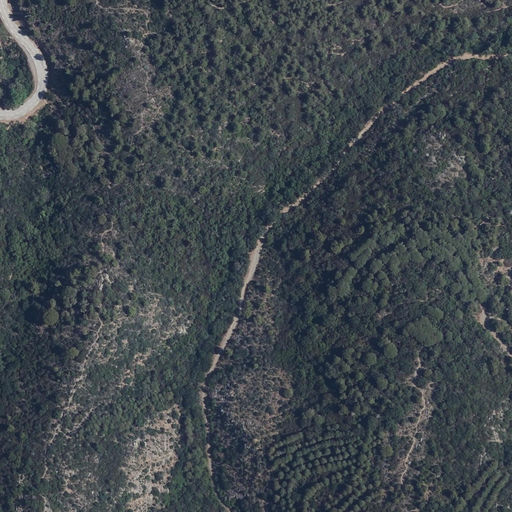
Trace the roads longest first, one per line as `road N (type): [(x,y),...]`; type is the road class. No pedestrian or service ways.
road 1 (track): [(511,58),(465,59),(425,80),(377,117),(263,241),(204,390),(215,480),(232,511)]
road 2 (tertiary): [(0,114),(26,107),(42,85),(1,0)]
